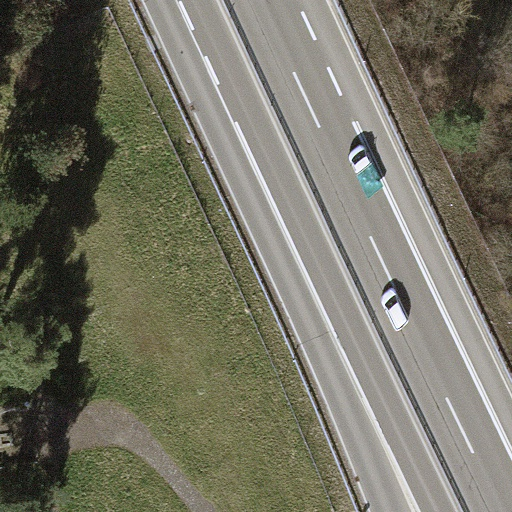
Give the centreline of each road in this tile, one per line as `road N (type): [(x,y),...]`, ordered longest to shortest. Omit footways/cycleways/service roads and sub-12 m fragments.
road 1 (trunk): [(194,0),(438,511)]
road 2 (trunk): [(503,511),(261,0)]
